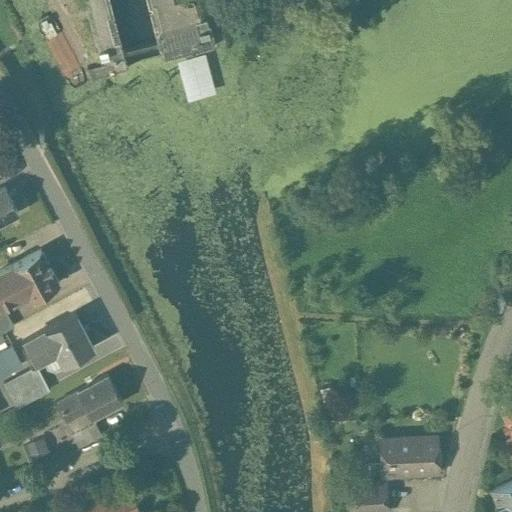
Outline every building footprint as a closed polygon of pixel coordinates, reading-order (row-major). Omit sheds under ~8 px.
[(4,185),(0,187),(0,219),(17,210),(4,185)] [(40,248),(10,263),(14,270),(0,278),(0,301),(1,304),(25,291),(28,297),(58,282),(40,248)] [(5,309),(0,311),(0,332),(14,325),(5,309)] [(84,315),(96,343),(109,337),(97,309),(84,315)] [(75,311),(22,339),(33,359),(55,348),(62,362),(93,346),(75,311)] [(11,345),(0,350),(0,373),(20,362),(11,345)] [(35,364),(2,382),(16,406),(49,388),(35,364)] [(107,373),(55,400),(66,420),(87,408),(91,416),(121,400),(107,373)] [(511,396),(500,402),(511,427),(511,396)] [(95,421),(73,433),(81,447),(103,435),(95,421)] [(437,433),(380,436),(381,473),(438,469),(437,433)] [(511,511),(511,479),(491,489),(497,503),(500,511),(511,511)] [(385,480),(349,483),(351,511),(387,509),(385,480)] [(139,511),(129,485),(84,503),(87,511),(139,511)]
